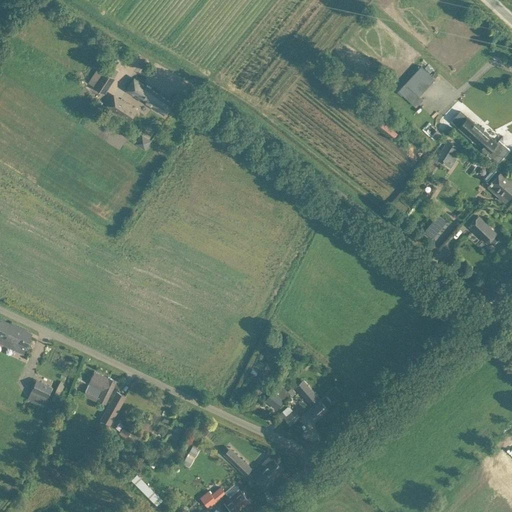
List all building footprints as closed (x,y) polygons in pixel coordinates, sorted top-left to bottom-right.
[(98,66),(88,81),(96,86),(104,92),(114,77),(113,76),(106,71),(104,71),(101,68),(98,66)] [(172,102),(142,83),(134,78),(127,89),(164,113),(172,102)] [(411,88),(420,96),(429,87),(419,78),(411,88)] [(115,95),(108,105),(130,120),(137,110),(115,95)] [(96,114),(103,103),(94,98),(87,109),(96,114)] [(381,117),(377,122),(397,136),(400,131),(381,117)] [(481,127),(475,121),(474,123),(467,117),(460,126),(466,131),(465,132),(482,147),(480,148),(498,163),(510,149),(499,139),(496,142),(491,137),(492,136),(483,129),(482,130),(480,128),(481,127)] [(437,130),(432,135),(436,138),(440,133),(437,130)] [(141,136),(136,144),(145,151),(151,142),(141,136)] [(441,150),(439,148),(435,153),(446,160),(450,153),(453,154),(458,146),(448,139),(441,150)] [(493,190),(506,201),(511,193),(511,178),(502,170),(502,171),(498,168),(494,173),(492,171),(485,179),(495,188),(493,190)] [(487,242),(490,239),(497,233),(479,215),(470,225),(487,242)] [(25,346),(31,333),(0,319),(0,342),(23,352),(25,346)] [(98,399),(105,403),(117,379),(109,376),(108,377),(94,371),(86,388),(100,395),(98,399)] [(32,389),(47,396),(51,386),(36,380),(32,389)] [(276,380),(270,388),(273,390),(285,399),(291,392),(276,380)] [(310,387),(309,388),(302,393),(313,405),(309,409),(317,419),(329,408),(310,387)] [(116,390),(101,417),(110,422),(125,395),(116,390)] [(266,400),(278,409),(285,399),(273,390),(266,400)] [(294,408),(284,416),(291,424),(301,416),(294,408)] [(192,445),(188,452),(194,456),(198,449),(192,445)] [(228,457),(245,473),(246,474),(252,468),(241,458),(239,460),(232,453),(228,457)] [(186,454),(181,462),(188,466),(193,458),(186,454)] [(267,485),(284,467),(275,458),(268,464),(265,461),(254,472),(257,476),(267,485)] [(141,460),(135,466),(138,469),(144,463),(142,461),(141,460)] [(209,507),(220,497),(232,511),(234,511),(249,500),(240,489),(239,488),(228,497),(225,493),(226,493),(221,487),(212,494),(208,491),(200,497),(209,507)]
